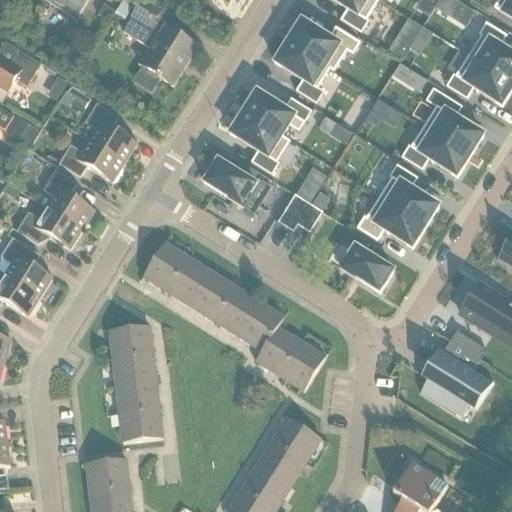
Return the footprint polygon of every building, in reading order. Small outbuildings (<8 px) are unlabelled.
[(104,0),(108,2),(109,0),(40,0),(73,20),(85,0),(104,0)] [(125,0),(121,7),(114,17),(124,23),(139,0),(125,0)] [(372,0),(325,0),(346,13),(340,23),(360,36),(368,24),(366,23),(378,3),(372,0)] [(423,0),(434,7),(436,8),(440,0),(423,0)] [(511,0),(500,0),(493,12),(511,23),(511,0)] [(161,14),(143,2),(132,20),(131,20),(122,34),(151,52),(140,69),(173,89),(197,51),(172,35),(180,22),(163,11),(161,14)] [(460,8),(453,20),(467,28),(474,17),(460,8)] [(105,9),(98,20),(107,25),(113,14),(105,9)] [(408,23),(402,33),(415,41),(421,31),(408,23)] [(300,24),(287,45),(334,75),(346,55),(352,58),(360,46),(335,31),(328,42),(300,24)] [(480,40),(468,59),(511,87),(511,57),(500,50),(507,40),(486,26),(478,38),(480,40)] [(422,32),(418,39),(427,45),(432,37),(422,32)] [(287,45),(273,66),(302,84),(295,94),(316,108),(323,95),(317,92),(329,73),(333,75),(334,75),(287,45)] [(10,67),(0,60),(0,91),(8,97),(16,83),(27,90),(39,71),(16,57),(10,67)] [(453,78),(446,90),(466,103),(473,92),(501,110),(511,93),(511,87),(468,59),(455,79),(453,78)] [(400,69),(394,79),(419,95),(426,85),(400,69)] [(57,81),(54,86),(56,94),(61,97),(67,87),(57,81)] [(84,113),(91,102),(72,91),(65,101),(84,113)] [(435,111),(423,131),(470,160),(483,139),(455,121),(462,111),(433,92),(425,104),(435,111)] [(255,95),(242,116),(289,146),(290,145),(281,140),(288,129),(298,136),(311,115),(290,102),(284,113),(255,95)] [(89,144),(125,167),(137,147),(111,131),(118,121),(97,107),(85,126),(96,133),(89,144)] [(0,130),(4,133),(13,119),(0,110),(0,130)] [(242,116),(229,138),(257,156),(250,166),(271,179),(279,167),(277,165),(289,146),(242,116)] [(326,122),(319,132),(329,139),(336,128),(326,122)] [(20,124),(13,136),(29,146),(37,134),(20,124)] [(409,149),(401,161),(422,174),(429,163),(457,181),(470,160),(423,131),(411,150),(409,149)] [(28,148),(6,140),(0,157),(22,164),(28,148)] [(112,187),(125,167),(89,144),(81,156),(70,149),(59,168),(80,181),(87,171),(112,187)] [(216,166),(202,188),(240,212),(242,210),(248,200),(254,190),(216,166)] [(391,182),(378,202),(425,231),(438,210),(410,192),(417,182),(396,169),(389,181),(391,182)] [(1,174),(0,176),(0,185),(5,188),(10,180),(1,174)] [(47,212),(82,234),(95,215),(69,198),(76,188),(54,174),(43,193),(54,200),(47,212)] [(304,188),(298,198),(310,206),(316,195),(304,188)] [(321,197),(314,208),(323,214),(330,203),(321,197)] [(294,199),(277,226),(291,235),(308,207),(294,199)] [(248,200),(242,210),(253,217),(260,207),(248,200)] [(364,220),(356,232),(377,245),(384,234),(412,252),(425,231),(378,202),(366,222),(364,220)] [(308,207),(291,235),(293,236),(297,229),(309,237),(322,216),(308,207)] [(70,254),(82,234),(47,212),(39,223),(28,216),(16,235),(38,248),(44,238),(70,254)] [(511,237),(496,263),(511,272),(511,237)] [(4,279),(40,302),(52,282),(27,266),(34,255),(12,242),(0,260),(12,267),(4,279)] [(303,265),(308,256),(288,244),(283,252),(303,265)] [(167,296),(189,262),(164,247),(143,281),(148,283),(167,296)] [(354,253),(340,275),(378,299),(392,277),(354,253)] [(212,277),(189,262),(167,296),(191,310),(212,277)] [(191,310),(215,325),(236,291),(212,277),(191,310)] [(28,321),(40,302),(4,279),(0,285),(0,308),(2,305),(28,321)] [(461,320),(501,345),(511,328),(511,309),(480,289),(461,320)] [(260,306),(236,291),(215,325),(239,340),(260,306)] [(277,331),(284,321),(260,306),(239,340),(262,355),(277,331)] [(113,363),(153,358),(149,330),(110,335),(113,363)] [(280,380),(301,346),(277,331),(262,355),(255,365),(280,380)] [(457,332),(450,345),(472,359),(479,364),(486,353),(458,335),(459,333),(457,332)] [(0,364),(4,365),(12,343),(0,339),(0,364)] [(450,345),(445,353),(462,364),(465,361),(469,364),(472,359),(450,345)] [(301,346),(280,380),(304,395),(325,361),(301,346)] [(421,394),(420,396),(455,417),(462,405),(466,407),(467,407),(471,409),(486,384),(492,388),(493,386),(439,352),(438,354),(440,355),(434,366),(427,376),(428,376),(426,380),(425,379),(424,381),(430,385),(423,396),(421,394)] [(116,391),(156,386),(153,358),(113,363),(116,391)] [(119,418),(159,414),(156,386),(116,391),(119,418)] [(123,447),(162,442),(159,414),(119,418),(123,447)] [(287,422),(272,446),(305,467),(320,443),(287,422)] [(272,446),(257,470),(290,491),(305,467),(272,446)] [(7,447),(0,447),(0,471),(9,470),(7,447)] [(86,468),(89,496),(129,491),(126,463),(86,468)] [(433,511),(447,489),(412,468),(393,498),(402,504),(397,511),(433,511)] [(277,511),(290,491),(257,470),(242,493),(271,511),(277,511)] [(131,511),(129,491),(89,496),(91,511),(131,511)] [(271,511),(242,493),(230,511),(271,511)]
